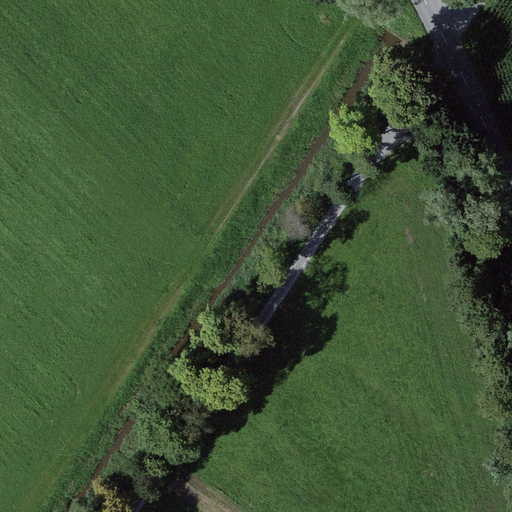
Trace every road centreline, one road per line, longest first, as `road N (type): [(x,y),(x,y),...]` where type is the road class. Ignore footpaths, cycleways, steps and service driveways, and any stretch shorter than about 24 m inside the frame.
road 1 (track): [(477,0),(134,511)]
road 2 (tertiary): [(425,0),(511,193)]
